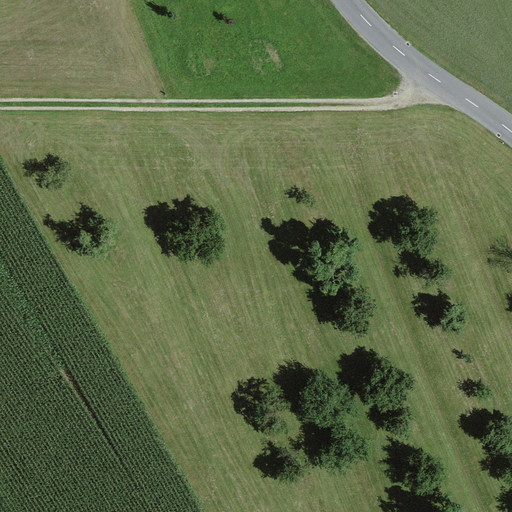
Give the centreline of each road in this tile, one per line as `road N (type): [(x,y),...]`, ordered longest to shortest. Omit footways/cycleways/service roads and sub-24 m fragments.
road 1 (track): [(0,104),(400,104),(435,81)]
road 2 (unclassified): [(346,0),(435,81),(511,133)]
